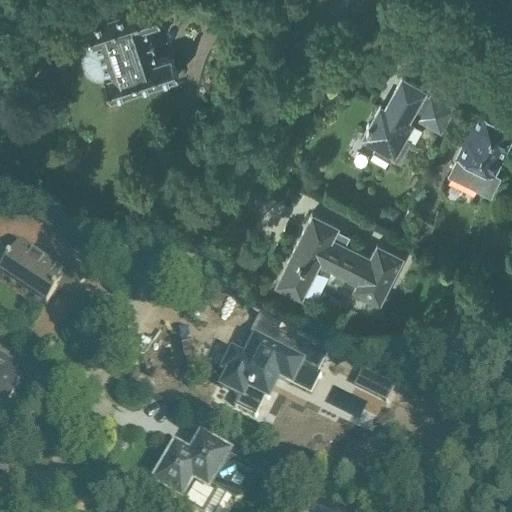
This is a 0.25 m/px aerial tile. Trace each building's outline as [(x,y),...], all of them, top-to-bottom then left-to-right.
[(98,43),(109,76),(105,77),(112,98),(179,76),(173,55),(158,60),(155,50),(156,49),(152,36),(151,37),(147,27),(162,22),(155,1),(136,7),(133,0),(102,0),(84,6),(89,23),(87,23),(94,44),(98,43)] [(379,110),(366,134),(377,141),(378,141),(373,150),(388,159),(393,150),(394,150),(403,155),(411,140),(403,135),(410,121),(406,119),(411,110),(420,115),(419,116),(440,128),(453,105),(432,93),(428,100),(419,96),(423,88),(404,77),(383,113),(379,110)] [(455,155),(456,156),(448,173),(491,195),(501,175),(493,171),(511,133),(511,124),(481,109),(474,122),(470,120),(460,141),(461,142),(455,155)] [(320,264),(356,282),(352,289),(380,303),(405,255),(377,241),(370,254),(347,242),(351,234),(338,228),(340,225),(313,211),(276,283),(303,297),(320,264)] [(47,261),(20,243),(0,272),(0,276),(47,308),(62,284),(77,294),(91,274),(68,259),(65,263),(52,254),(47,261)] [(229,376),(222,391),(238,399),(233,408),(256,420),(265,401),(268,402),(278,381),(292,388),(300,371),(319,381),(321,377),(318,375),(327,357),(278,333),(269,351),(248,341),(238,359),(232,356),(223,374),(229,376)] [(0,412),(3,414),(21,381),(13,377),(18,368),(0,358),(0,412)] [(384,384),(376,400),(387,405),(395,389),(384,384)] [(155,486),(174,497),(173,499),(195,511),(206,511),(218,491),(236,502),(241,500),(256,475),(202,442),(191,461),(175,452),(155,486)] [(252,451),(245,463),(267,476),(279,483),(288,468),(266,458),(266,459),(252,451)]
